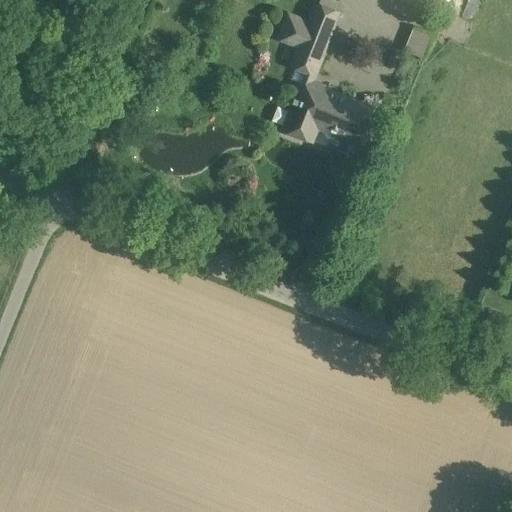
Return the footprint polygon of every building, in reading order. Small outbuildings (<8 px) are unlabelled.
[(423,0),(423,3),(447,13),(452,0),(423,0)] [(338,14),(315,5),(308,23),(331,32),(338,14)] [(308,23),(296,18),(295,22),(286,18),(279,37),(288,40),(286,44),(298,48),(321,57),(331,32),(308,23)] [(432,38),(413,31),(404,52),(423,60),(432,38)] [(326,91),(311,85),(321,57),(298,48),(290,68),(295,70),(291,81),(301,84),(294,101),(290,100),(289,103),(298,106),(287,133),(311,143),(318,127),(358,142),(357,144),(359,145),(373,110),(371,109),(370,110),(325,93),(326,91)]
